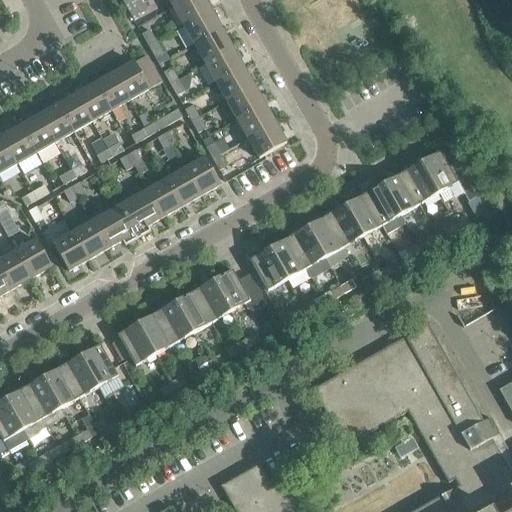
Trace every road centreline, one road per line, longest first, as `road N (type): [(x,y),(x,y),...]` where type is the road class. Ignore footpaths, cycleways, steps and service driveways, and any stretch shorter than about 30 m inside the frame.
road 1 (residential): [(0,357),(323,166),(324,130),(249,0)]
road 2 (residential): [(67,511),(66,499),(431,299),(486,400)]
